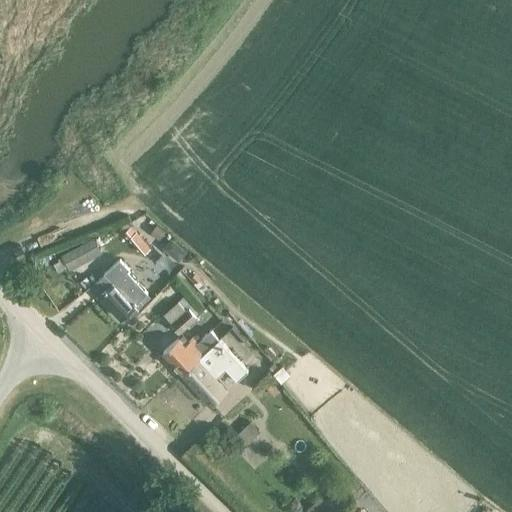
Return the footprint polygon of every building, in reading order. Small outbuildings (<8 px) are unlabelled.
[(156,225),(150,232),(158,239),(164,231),(156,225)] [(143,254),(152,247),(138,230),(136,231),(131,227),(126,230),(125,231),(130,237),(129,237),(143,254)] [(170,241),(162,250),(177,263),(186,254),(170,241)] [(83,243),(62,254),(70,270),(92,258),(83,243)] [(150,297),(147,293),(148,292),(127,270),(130,267),(122,259),(106,273),(112,281),(99,293),(121,317),(127,311),(131,315),(135,311),(150,297)] [(194,275),(189,279),(194,285),(193,286),(202,296),(208,291),(199,281),(194,275)] [(170,288),(159,300),(165,307),(176,295),(170,288)] [(171,323),(179,333),(197,317),(189,307),(186,310),(178,301),(163,314),(171,323)] [(211,330),(198,341),(195,338),(186,345),(180,339),(165,353),(183,373),(217,342),(217,341),(218,340),(219,339),(211,330)] [(217,342),(183,373),(211,404),(227,389),(216,377),(225,368),(237,380),(247,371),(218,340),(217,341),(217,342)] [(282,363),(272,371),(281,381),(290,373),(282,363)] [(250,424),(235,438),(243,447),(258,434),(250,424)] [(321,499),(306,511),(336,511),(340,508),(331,498),(325,503),(321,499)]
